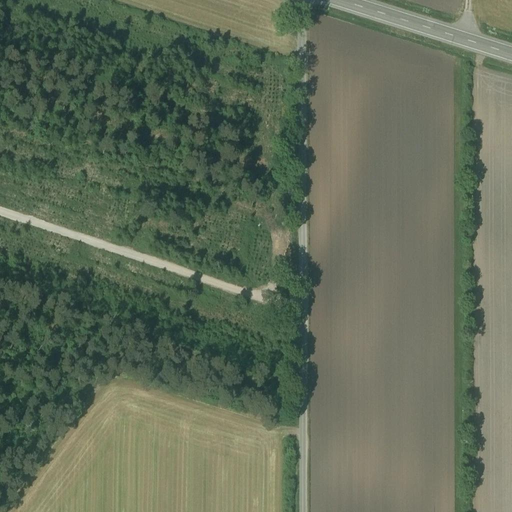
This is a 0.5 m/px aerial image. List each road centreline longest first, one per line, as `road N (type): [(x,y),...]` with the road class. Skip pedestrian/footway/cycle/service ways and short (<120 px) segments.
road 1 (unclassified): [(303,511),(300,0)]
road 2 (secondary): [(336,0),(511,55)]
